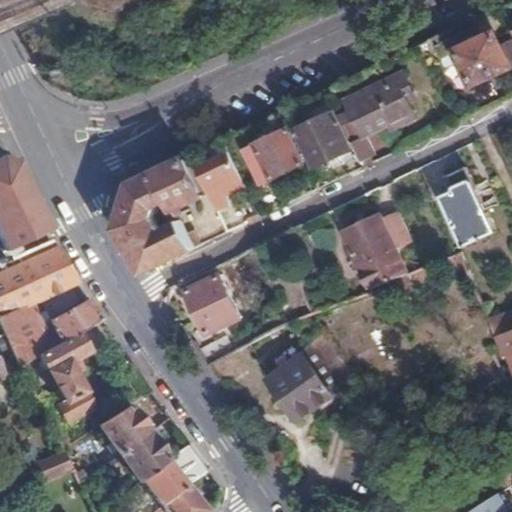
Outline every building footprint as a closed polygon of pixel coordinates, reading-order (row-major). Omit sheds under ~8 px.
[(511,40),(502,45),(496,31),(455,51),(472,84),(511,65),(511,40)] [(347,96),(363,131),(389,120),(392,125),(415,114),(409,101),(404,89),(411,85),(404,70),(347,96)] [(404,89),(409,101),(416,97),(411,85),(404,89)] [(351,149),(332,112),(299,128),(318,165),(351,149)] [(306,162),(288,128),(258,143),(275,177),(306,162)] [(363,131),(351,137),(360,157),(372,151),(363,131)] [(246,183),(229,147),(198,161),(216,197),(246,183)] [(364,168),(377,162),(372,151),(360,157),(364,168)] [(209,195),(187,153),(152,170),(177,210),(177,211),(209,195)] [(0,264),(14,259),(10,249),(50,234),(17,165),(0,158),(0,264)] [(498,231),(467,167),(447,176),(455,190),(441,196),(466,245),(498,231)] [(147,271),(198,247),(190,233),(177,211),(177,210),(152,170),(135,178),(119,229),(147,271)] [(346,232),(371,288),(386,282),(408,273),(398,247),(412,240),(399,212),(385,218),(383,215),(346,232)] [(190,233),(198,247),(206,243),(198,229),(190,233)] [(58,248),(0,272),(0,316),(32,303),(77,283),(73,277),(69,268),(58,248)] [(245,316),(224,273),(190,290),(211,333),(245,316)] [(26,360),(35,355),(101,320),(100,318),(88,301),(51,320),(57,334),(46,339),(42,329),(8,348),(15,366),(26,360)] [(0,329),(8,348),(42,329),(32,303),(0,316),(0,329)] [(74,359),(114,338),(101,320),(35,355),(60,403),(55,406),(63,422),(91,407),(74,372),(79,369),(74,359)] [(511,330),(499,335),(503,344),(508,355),(511,354),(511,330)] [(360,377),(329,331),(315,341),(346,386),(360,377)] [(228,337),(201,352),(207,361),(209,365),(236,350),(228,337)] [(272,377),(301,419),(334,395),(303,354),(272,377)] [(43,396),(26,360),(15,366),(15,367),(27,389),(34,402),(43,396)] [(118,453),(149,430),(130,404),(98,424),(118,453)] [(139,482),(142,479),(169,458),(149,430),(118,453),(139,482)] [(142,479),(160,503),(186,480),(203,466),(187,444),(169,458),(142,479)] [(60,453),(36,463),(43,480),(68,469),(60,453)] [(95,487),(88,474),(76,483),(81,493),(95,487)] [(160,503),(167,511),(207,511),(208,511),(186,480),(160,503)] [(85,500),(90,511),(97,511),(90,498),(85,500)]
